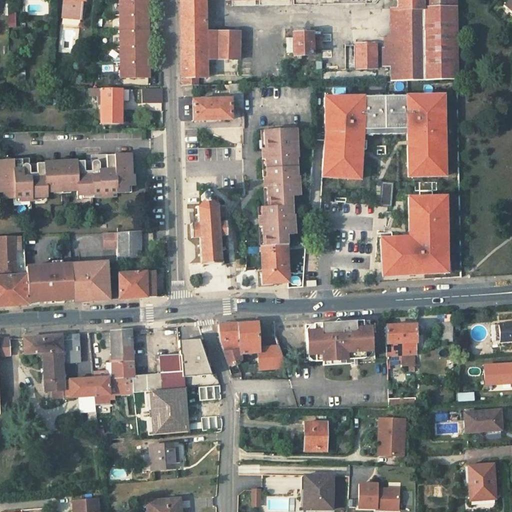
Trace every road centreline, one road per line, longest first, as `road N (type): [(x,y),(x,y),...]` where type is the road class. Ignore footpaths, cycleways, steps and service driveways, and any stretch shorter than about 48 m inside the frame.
road 1 (secondary): [(200,311),(511,291)]
road 2 (unclassified): [(200,311),(227,389),(224,511)]
road 3 (unknown): [(384,0),(367,18),(224,15),(213,0)]
road 4 (secondary): [(0,324),(174,312)]
road 5 (unknown): [(0,229),(173,220)]
road 6 (unclassified): [(167,0),(172,167)]
road 7 (unknown): [(14,147),(171,145)]
road 8 (unclassified): [(172,167),(174,312)]
road 9 (unknown): [(358,456),(226,446)]
